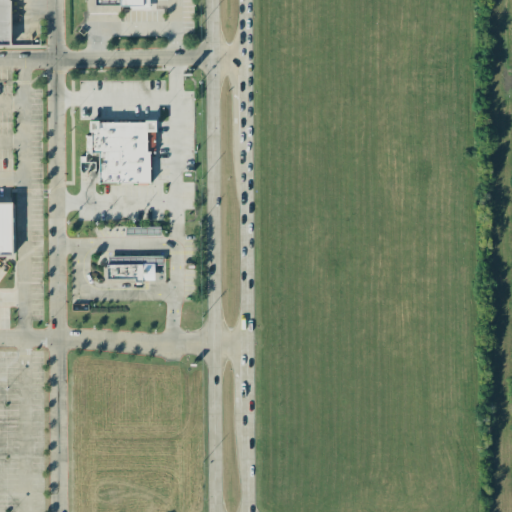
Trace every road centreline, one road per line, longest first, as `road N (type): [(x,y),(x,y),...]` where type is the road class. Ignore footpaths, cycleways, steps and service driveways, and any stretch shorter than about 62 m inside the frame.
road 1 (secondary): [(209,0),(213,511)]
road 2 (secondary): [(244,345),(243,147)]
